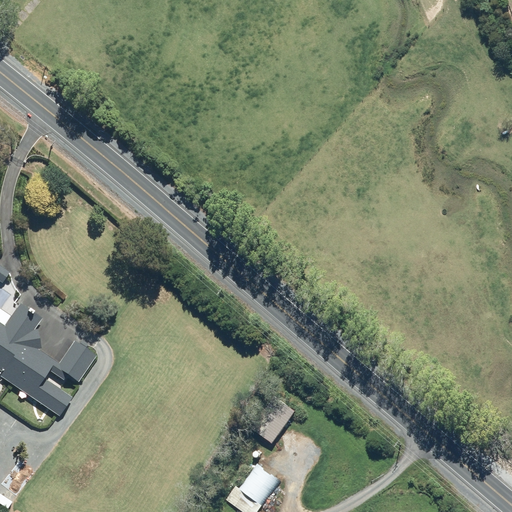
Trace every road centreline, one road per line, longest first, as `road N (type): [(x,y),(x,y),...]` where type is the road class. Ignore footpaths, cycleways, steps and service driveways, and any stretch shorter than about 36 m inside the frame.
road 1 (secondary): [(511,506),(0,72)]
road 2 (track): [(320,511),(363,492),(427,435)]
